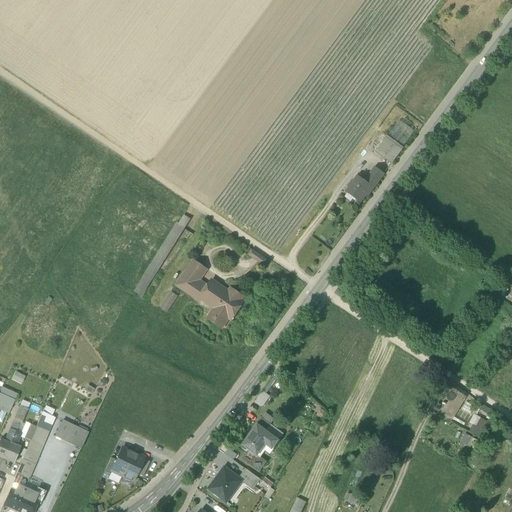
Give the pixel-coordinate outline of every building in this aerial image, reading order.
[(387,137),(402,148),(414,132),(399,121),(387,137)] [(375,152),(391,164),(403,148),(402,148),(387,137),(387,136),(375,152)] [(346,192),(360,203),(366,195),(365,195),(369,189),(372,191),(384,174),(375,168),(365,182),(357,177),(346,192)] [(133,292),(142,298),(184,230),(190,221),(184,217),(178,225),(176,225),(133,292)] [(268,260),(251,250),(247,255),(264,266),(268,260)] [(194,261),(187,271),(199,280),(201,281),(208,270),(194,261)] [(177,286),(190,295),(199,281),(199,280),(187,271),(177,286)] [(213,320),(223,326),(228,318),(229,318),(241,301),(240,301),(242,297),(231,290),(229,293),(212,281),(208,287),(199,281),(190,295),(199,301),(201,299),(213,308),(220,312),(218,316),(217,315),(213,320)] [(171,292),(161,308),(168,313),(178,297),(171,292)] [(208,316),(213,320),(217,315),(218,316),(220,312),(213,308),(208,316)] [(25,377),(15,372),(12,381),(22,385),(25,377)] [(94,390),(87,386),(84,391),(91,395),(94,390)] [(1,388),(0,390),(0,393),(14,401),(17,395),(1,388)] [(262,407),(270,396),(262,391),(255,402),(262,407)] [(14,401),(0,393),(0,408),(9,413),(14,401)] [(20,405),(10,430),(15,432),(19,423),(21,424),(28,409),(20,405)] [(482,405),(480,411),(490,415),(492,409),(482,405)] [(42,413),(51,417),(54,410),(45,406),(42,413)] [(39,420),(36,428),(47,432),(53,418),(51,417),(42,413),(39,420)] [(479,438),(488,422),(474,413),(469,423),(472,425),(468,431),(479,438)] [(34,418),(31,425),(36,428),(39,420),(34,418)] [(258,425),(266,431),(270,425),(261,418),(256,425),(258,426),(258,425)] [(54,437),(80,450),(88,434),(61,422),(54,437)] [(21,424),(19,423),(15,432),(21,434),(25,425),(21,424)] [(25,433),(29,425),(25,423),(25,425),(21,434),(19,437),(23,438),(25,433)] [(30,441),(36,428),(31,425),(29,425),(25,433),(26,434),(24,439),(30,441)] [(242,459),(259,472),(265,463),(256,456),(265,444),(272,449),(279,440),(266,431),(258,425),(258,426),(251,436),(249,435),(241,446),(248,451),(242,459)] [(36,458),(47,432),(36,428),(30,441),(25,453),(36,458)] [(0,458),(3,460),(15,432),(10,430),(5,442),(0,440),(0,439),(0,458)] [(21,434),(15,432),(3,460),(13,464),(20,448),(15,446),(19,437),(21,434)] [(463,442),(469,445),(472,441),(474,442),(475,440),(467,435),(463,442)] [(143,459),(132,453),(122,448),(116,461),(110,472),(111,472),(121,477),(132,482),(136,474),(143,460),(143,459)] [(31,471),(36,458),(25,453),(20,466),(31,471)] [(104,472),(110,475),(111,472),(110,472),(116,461),(110,458),(104,472)] [(136,474),(142,477),(149,462),(143,460),(136,474)] [(16,474),(27,478),(31,471),(20,466),(16,474)] [(209,490),(226,503),(241,482),(241,481),(238,479),(224,469),(209,490)] [(241,482),(252,490),(260,480),(245,469),(238,479),(241,481),(241,482)] [(118,484),(118,483),(121,477),(111,472),(110,475),(108,479),(118,484)] [(263,476),(254,489),(269,499),(275,490),(270,487),(273,483),(263,476)] [(132,482),(121,477),(118,483),(129,489),(132,482)] [(29,479),(24,489),(35,494),(37,489),(39,484),(29,479)] [(3,506),(15,511),(24,489),(17,486),(14,492),(10,490),(3,506)] [(35,494),(24,489),(15,511),(17,511),(32,511),(37,503),(38,503),(44,492),(37,489),(35,494)] [(344,502),(358,508),(361,502),(347,496),(344,502)] [(260,505),(263,507),(268,500),(264,498),(260,505)] [(297,499),(290,511),(301,511),(306,503),(297,499)]
